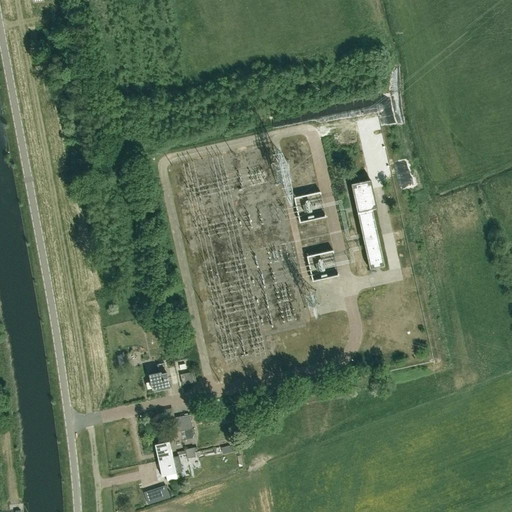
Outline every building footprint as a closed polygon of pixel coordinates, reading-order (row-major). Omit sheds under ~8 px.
[(370,179),(350,183),(369,269),(384,266),(372,209),(376,208),(370,179)] [(335,268),(347,267),(346,253),(330,255),(330,256),(308,258),(309,270),(316,269),(316,274),(324,274),(324,270),(335,269),(335,268)] [(148,302),(140,304),(142,314),(150,312),(148,302)] [(174,365),(169,367),(173,386),(178,384),(174,365)] [(151,389),(156,388),(156,390),(169,387),(166,372),(161,374),(160,371),(148,374),(151,389)] [(180,374),(182,384),(196,382),(193,371),(180,374)] [(189,414),(172,418),(175,432),(180,431),(182,438),(185,438),(186,439),(192,438),(193,434),(189,414)] [(158,460),(172,457),(169,441),(155,444),(158,460)] [(175,472),(172,457),(158,460),(161,475),(175,472)] [(163,498),(169,497),(166,485),(160,487),(163,498)] [(153,502),(149,491),(144,493),(147,504),(153,502)]
